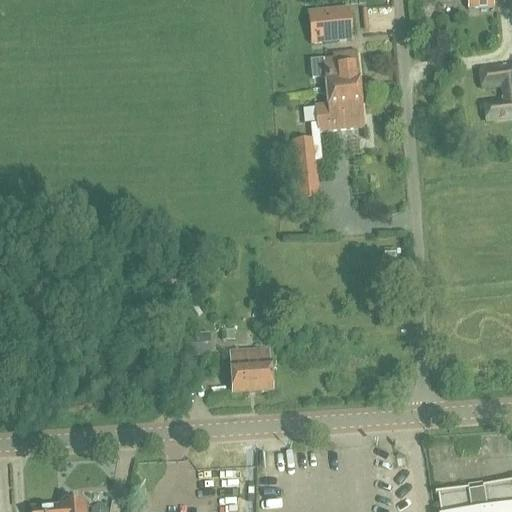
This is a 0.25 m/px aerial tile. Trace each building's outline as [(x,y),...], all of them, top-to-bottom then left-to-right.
[(467,0),(468,10),(493,9),(492,0),(467,0)] [(421,5),(418,12),(422,18),(430,17),(433,10),(428,4),(421,5)] [(348,10),(320,12),(323,44),(351,41),(348,10)] [(419,34),(420,46),(430,46),(430,33),(419,34)] [(334,59),(310,62),(312,80),(324,78),(326,93),(359,89),(355,52),(334,53),(334,59)] [(485,104),(487,123),(511,119),(511,67),(480,71),(482,90),(501,88),(502,102),(485,104)] [(292,142),(297,186),(317,184),(314,163),(320,162),(317,134),(363,130),(362,112),(359,89),(326,93),(327,107),(312,108),(314,124),(311,125),(312,140),(306,140),(292,142)] [(169,299),(169,302),(184,301),(183,293),(190,293),(189,278),(170,279),(170,290),(165,290),(166,299),(169,299)] [(268,309),(268,325),(283,324),(282,309),(268,309)] [(183,336),(184,359),(210,358),(208,335),(183,336)] [(91,339),(91,350),(107,349),(107,338),(91,339)] [(230,372),(232,395),(271,392),(269,369),(268,369),(267,352),(229,354),(231,372),(230,372)] [(511,511),(511,486),(511,485),(511,483),(433,495),(434,497),(437,496),(438,511),(511,511)]
